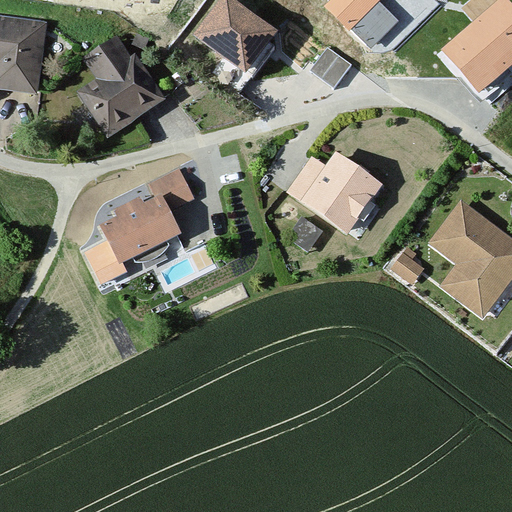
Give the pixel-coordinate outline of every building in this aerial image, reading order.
[(245,72),(276,30),(234,0),(218,0),(194,35),(245,72)] [(398,21),(378,1),(378,0),(331,0),(325,7),(349,30),(351,28),(371,47),(398,21)] [(511,4),(508,0),(499,0),(443,50),(482,94),(511,67),(511,4)] [(51,25),(0,19),(0,96),(42,102),(51,25)] [(122,34),(84,59),(99,82),(81,93),(112,140),(168,103),(122,34)] [(350,66),(327,48),(310,71),(333,88),(350,66)] [(329,169),(313,159),(288,196),(352,240),(387,189),(338,156),(329,169)] [(181,168),(149,182),(158,202),(147,206),(144,200),(115,213),(118,222),(105,228),(122,268),(182,242),(169,210),(194,199),(181,168)] [(511,237),(462,200),(429,242),(460,265),(444,287),(481,315),(511,275),(511,237)] [(321,231),(302,218),(293,230),(300,235),(295,241),(307,250),(321,231)] [(407,249),(393,269),(411,282),(421,268),(411,261),(415,254),(407,249)]
